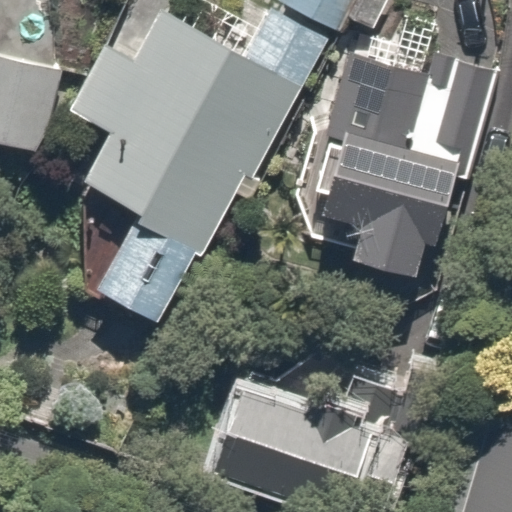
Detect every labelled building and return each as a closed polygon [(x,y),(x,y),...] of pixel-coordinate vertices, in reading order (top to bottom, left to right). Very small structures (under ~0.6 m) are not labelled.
[(0,0),(0,139),(40,147),(56,62),(0,51),(0,0)] [(156,318),(339,0),(271,0),(243,49),(163,3),(136,52),(101,31),(60,102),(100,125),(71,176),(125,207),(85,277),(156,318)] [(419,62),(354,44),(309,205),(354,217),(344,252),(416,272),(444,168),(473,176),(503,67),(424,45),(419,62)] [(147,362),(36,315),(22,349),(0,339),(0,408),(108,455),(147,362)] [(358,424),(374,370),(295,345),(278,400),(236,386),(213,460),(370,508),(392,434),(358,424)] [(511,511),(511,417),(421,393),(409,439),(456,451),(439,511),(511,511)]
